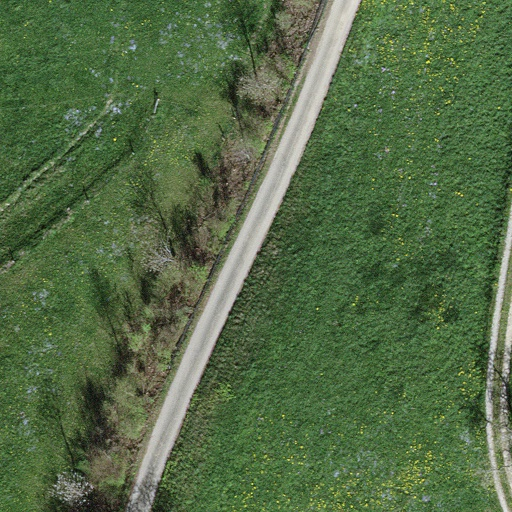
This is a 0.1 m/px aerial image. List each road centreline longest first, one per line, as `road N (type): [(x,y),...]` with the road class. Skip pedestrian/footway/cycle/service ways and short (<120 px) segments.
road 1 (unclassified): [(133,511),(329,0)]
road 2 (track): [(511,267),(498,368),(511,500)]
